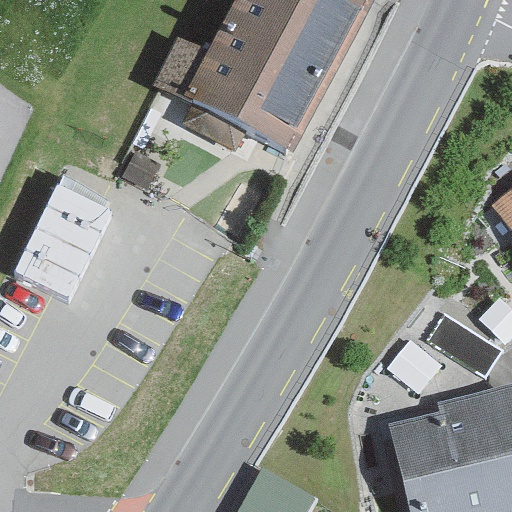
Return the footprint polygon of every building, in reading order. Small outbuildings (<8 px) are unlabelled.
[(353,128),(352,128),(410,20),(373,0),(264,0),(231,62),(193,41),(170,82),(332,168),(353,128)] [(125,181),(156,197),(173,163),(142,147),(125,181)] [(511,200),(501,209),(511,222),(511,200)] [(491,392),(511,362),(446,318),(425,348),(491,392)] [(388,384),(421,410),(449,373),(416,348),(388,384)] [(511,511),(511,407),(406,430),(424,511),(511,511)]
